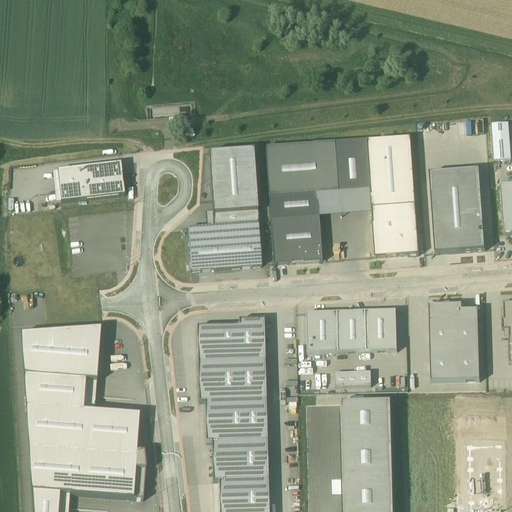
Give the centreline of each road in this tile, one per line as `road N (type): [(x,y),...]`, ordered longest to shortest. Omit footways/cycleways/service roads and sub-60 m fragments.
road 1 (unclassified): [(151,303),(511,276)]
road 2 (unclassified): [(174,511),(151,303)]
road 3 (track): [(158,176),(153,156),(128,140),(39,147),(0,139)]
road 4 (unclassified): [(146,239),(186,190),(180,176),(158,176),(148,206)]
